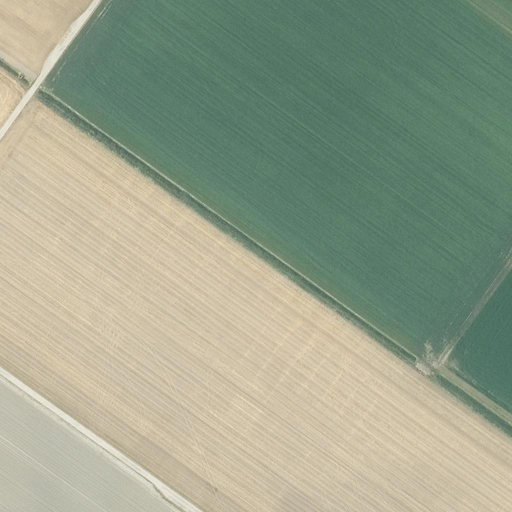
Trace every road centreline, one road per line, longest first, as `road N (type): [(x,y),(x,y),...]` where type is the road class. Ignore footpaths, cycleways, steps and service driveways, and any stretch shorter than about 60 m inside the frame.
road 1 (track): [(194,511),(0,374)]
road 2 (track): [(0,136),(99,0)]
